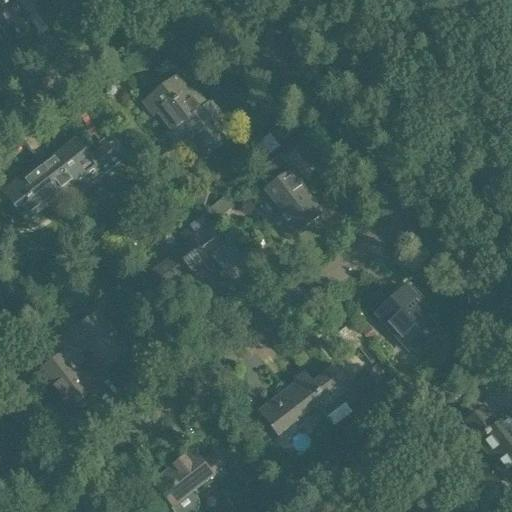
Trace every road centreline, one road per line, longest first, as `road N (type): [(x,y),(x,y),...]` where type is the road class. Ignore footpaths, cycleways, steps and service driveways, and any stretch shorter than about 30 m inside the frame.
road 1 (residential): [(26,511),(381,236),(392,217)]
road 2 (residential): [(392,217),(382,181),(266,59)]
road 3 (residential): [(0,124),(161,0)]
road 4 (residential): [(511,332),(414,228),(392,217)]
